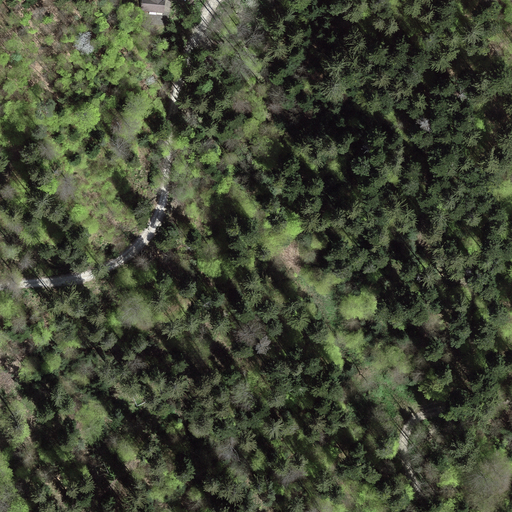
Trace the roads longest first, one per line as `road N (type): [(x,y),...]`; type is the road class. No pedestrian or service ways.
road 1 (track): [(221,0),(193,37),(174,96),(160,219),(138,247),(87,279),(0,287)]
road 2 (track): [(422,511),(404,455),(408,422),(428,410),(511,402)]
